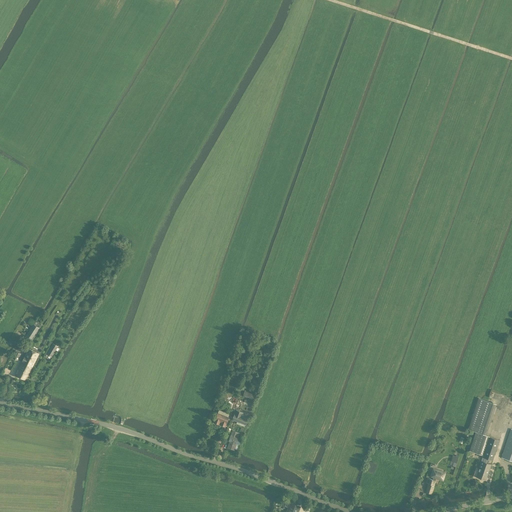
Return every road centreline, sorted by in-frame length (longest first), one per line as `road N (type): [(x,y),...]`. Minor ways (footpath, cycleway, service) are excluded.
road 1 (unclassified): [(350,511),(124,430),(0,402)]
road 2 (track): [(511,55),(343,0)]
